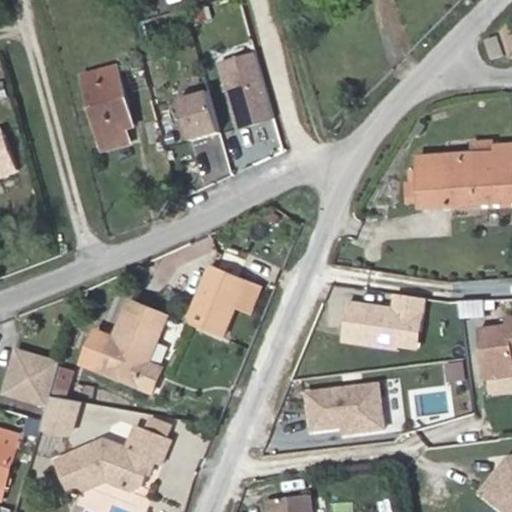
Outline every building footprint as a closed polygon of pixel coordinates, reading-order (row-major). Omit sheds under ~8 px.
[(511,32),(509,23),(497,27),(506,59),(511,57),(511,32)] [(221,65),(242,133),(281,121),(260,53),(221,65)] [(119,68),(85,77),(105,150),(131,143),(128,128),(124,116),(132,114),(119,68)] [(190,145),(230,137),(221,92),(181,100),(190,145)] [(135,127),(132,114),(124,116),(128,128),(135,127)] [(473,141),(474,154),(496,153),(495,146),(495,140),(473,141)] [(511,203),(511,144),(495,146),(496,153),(474,154),(421,158),(422,181),(422,184),(450,182),(452,207),(511,203)] [(422,181),(406,182),(407,199),(423,198),(423,196),(422,184),(422,181)] [(450,182),(422,184),(423,196),(423,198),(424,208),(452,207),(450,182)] [(193,324),(235,336),(253,275),(211,262),(193,324)] [(338,343),(418,350),(423,295),(390,292),(389,303),(342,299),(338,343)] [(132,302),(104,371),(155,392),(164,369),(151,363),(170,317),(132,302)] [(511,316),(472,319),(475,379),(511,377),(511,316)] [(380,382),(303,386),(305,432),(383,429),(380,382)] [(33,408),(28,424),(37,427),(42,410),(33,408)] [(107,439),(58,460),(71,490),(80,493),(108,479),(134,492),(144,487),(149,472),(153,474),(158,462),(164,464),(173,441),(137,427),(129,448),(107,439)] [(0,486),(7,488),(23,436),(0,429),(0,486)] [(511,511),(511,458),(509,458),(481,494),(503,511),(511,511)] [(311,511),(309,492),(267,496),(268,511),(311,511)]
